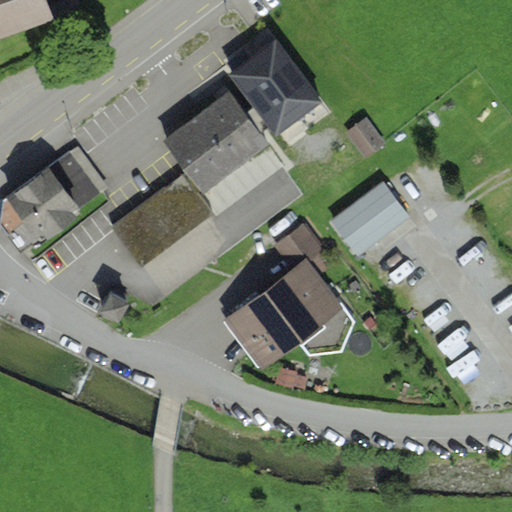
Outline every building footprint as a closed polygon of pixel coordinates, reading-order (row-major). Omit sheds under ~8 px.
[(0,0),(0,27),(70,2),(69,0),(0,0)] [(240,90),(169,139),(205,190),(275,142),(323,103),(277,40),(228,76),(240,90)] [(387,145),(369,121),(350,136),(368,160),(387,145)] [(80,146),(18,192),(52,239),(115,194),(80,146)] [(183,176),(113,227),(143,269),(213,218),(183,176)] [(391,184),(337,222),(366,263),(420,225),(391,184)] [(275,246),(290,264),(305,253),(319,242),(304,223),(275,246)] [(290,264),(225,313),(263,364),(343,303),(305,253),(290,264)] [(111,285),(102,303),(122,313),(131,295),(111,285)] [(280,365),(275,381),(294,386),(298,370),(280,365)]
